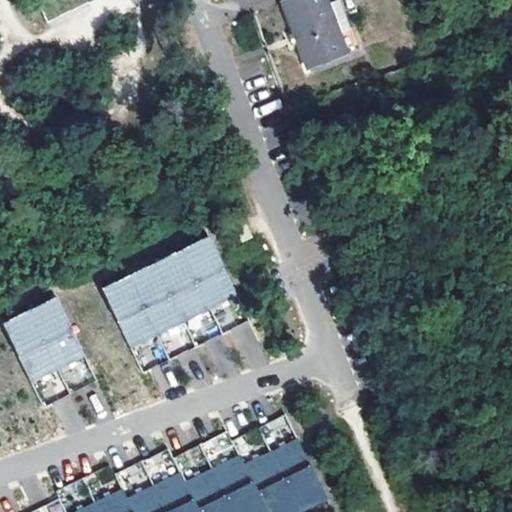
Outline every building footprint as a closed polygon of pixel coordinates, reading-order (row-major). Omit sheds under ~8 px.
[(36,0),(47,22),(87,2),(88,4),(97,0),(36,0)] [(345,53),(331,18),(324,0),(286,0),(281,2),(306,68),(345,53)] [(346,12),(331,18),(345,53),(359,48),(346,12)] [(252,238),(244,221),(235,225),(243,242),(252,238)] [(204,231),(176,244),(210,312),(237,298),(204,231)] [(176,244),(150,257),(184,325),(210,312),(176,244)] [(150,257),(123,270),(157,338),(184,325),(150,257)] [(131,351),(157,338),(123,270),(97,283),(131,351)] [(51,291),(25,303),(59,374),(85,361),(51,291)] [(0,322),(31,387),(59,374),(25,303),(0,315),(0,322)] [(242,370),(264,363),(251,321),(229,328),(242,370)] [(259,427),(268,444),(291,431),(282,415),(259,427)] [(298,442),(272,455),(299,511),(308,511),(328,503),(298,442)] [(299,511),(272,455),(243,469),(264,511),(299,511)] [(239,460),(213,472),(232,511),(264,511),(243,469),(239,460)] [(232,511),(213,472),(185,486),(198,511),(232,511)] [(180,476),(154,489),(164,511),(198,511),(185,486),(180,476)] [(164,511),(154,489),(126,502),(131,511),(164,511)] [(123,494),(96,507),(98,511),(131,511),(126,502),(123,494)]
